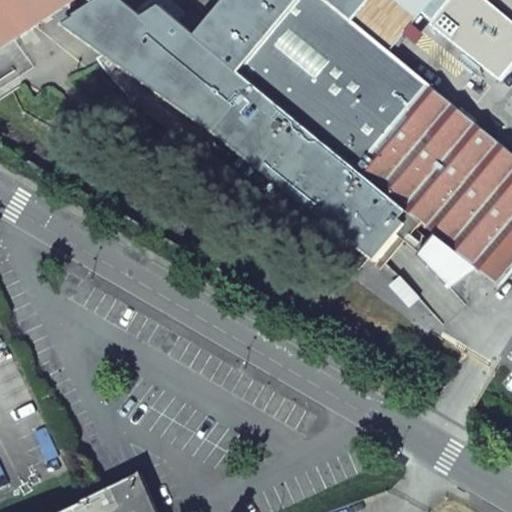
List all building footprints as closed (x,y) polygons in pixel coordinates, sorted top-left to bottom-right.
[(0,0),(0,50),(77,0),(0,0)] [(93,6),(107,28),(134,10),(121,0),(90,0),(95,4),(93,6)] [(511,274),(511,152),(326,0),(227,0),(196,37),(161,7),(144,18),(134,10),(107,28),(132,66),(112,79),(132,100),(154,119),(179,136),(191,143),(207,150),(216,133),(377,260),(414,217),(438,236),(422,256),(450,288),(477,269),(501,288),(511,274)] [(326,0),(389,51),(414,21),(389,0),(326,0)] [(441,0),(389,0),(414,21),(422,13),(433,22),(439,15),(432,10),(441,0)] [(430,25),(511,91),(511,22),(484,0),(441,0),(432,10),(439,15),(433,22),(430,25)] [(73,21),(110,53),(98,60),(103,68),(112,79),(132,66),(107,28),(93,6),(76,17),(77,19),(73,21)]
